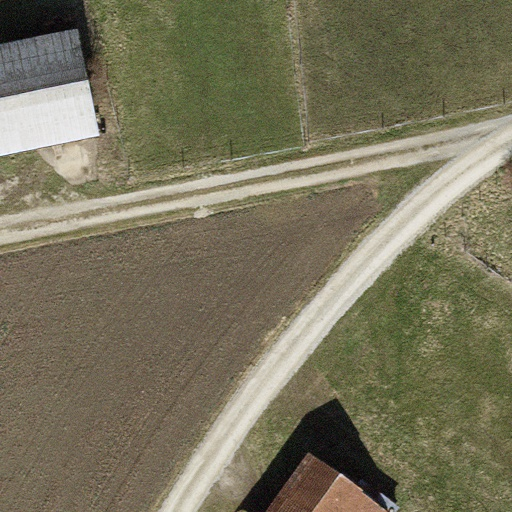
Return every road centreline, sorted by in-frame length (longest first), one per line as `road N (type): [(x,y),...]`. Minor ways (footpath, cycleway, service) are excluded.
road 1 (track): [(511,128),(0,229)]
road 2 (track): [(511,141),(470,169),(341,289),(264,383),(177,511)]
